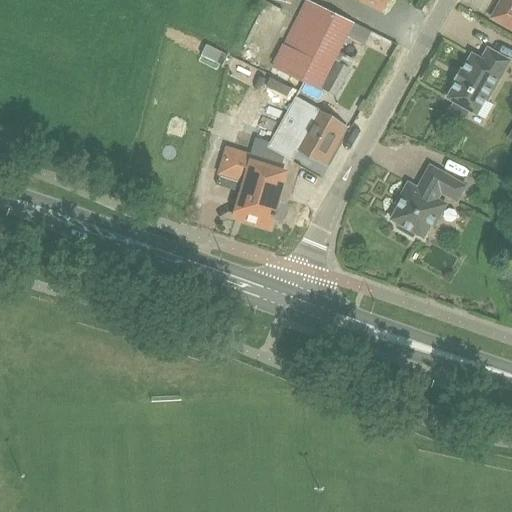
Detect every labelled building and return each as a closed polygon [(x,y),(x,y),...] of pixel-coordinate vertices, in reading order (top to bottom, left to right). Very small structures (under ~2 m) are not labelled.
[(511,29),(511,0),(501,0),(492,18),(511,29)] [(322,23),(295,74),(317,85),(344,35),(322,23)] [(455,83),(447,98),(454,102),(449,109),(464,118),(469,110),(475,114),(484,119),(492,105),(486,102),(509,61),(487,49),(481,60),(471,55),(462,71),(459,69),(452,81),(455,83)] [(335,62),(321,88),(335,97),(350,70),(335,62)] [(270,143),(267,148),(283,157),(289,160),(296,147),(298,148),(326,164),(328,159),(342,134),(346,129),(315,112),(295,100),(270,143)] [(227,149),(216,185),(237,192),(236,194),(240,195),(234,217),(270,228),(272,220),(278,201),(278,200),(271,198),(280,167),(281,165),(283,157),(267,148),(270,143),(255,138),(250,156),(227,149)] [(408,184),(396,205),(399,207),(391,220),(399,225),(397,229),(413,238),(415,234),(423,238),(431,225),(433,227),(445,205),(437,200),(441,193),(457,202),(465,187),(430,167),(418,189),(408,184)]
